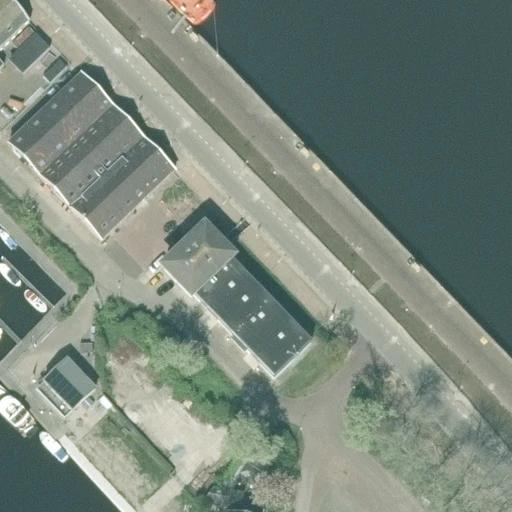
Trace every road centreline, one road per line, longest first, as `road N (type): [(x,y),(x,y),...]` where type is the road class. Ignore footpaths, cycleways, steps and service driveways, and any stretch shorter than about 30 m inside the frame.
road 1 (unclassified): [(511,487),(48,0)]
road 2 (unknown): [(401,511),(376,477),(324,439),(305,511)]
